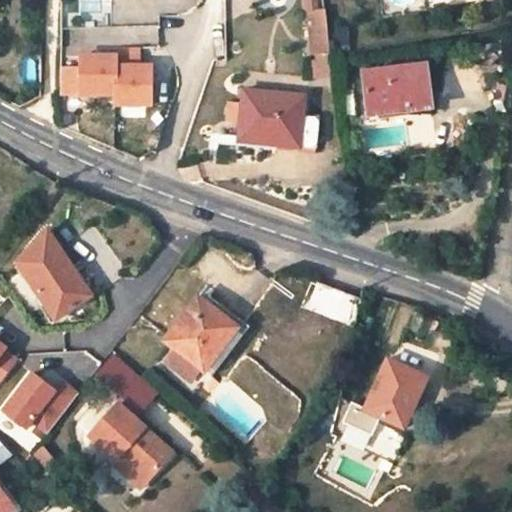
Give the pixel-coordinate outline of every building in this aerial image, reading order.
[(323,12),(312,13),(313,28),(325,27),(323,12)] [(313,28),(309,28),(311,54),(315,54),(328,53),(325,27),(313,28)] [(315,61),(311,61),(313,76),(331,76),(328,53),(315,54),(315,61)] [(82,69),(62,69),(62,95),(117,96),(116,106),(152,106),(153,67),(118,67),(118,57),(82,56),(82,69)] [(425,66),(363,74),(367,114),(430,106),(425,66)] [(303,97),(244,91),(240,135),(271,138),(271,143),(315,148),(319,117),(302,115),(303,97)] [(47,231),(17,263),(45,305),(20,321),(23,325),(27,323),(35,334),(90,297),(71,266),(47,231)] [(360,299),(316,283),(307,310),(354,328),(360,299)] [(203,303),(195,296),(163,341),(172,349),(200,369),(203,372),(205,369),(235,327),(219,315),(223,308),(208,296),(203,303)] [(219,315),(235,327),(205,369),(212,374),(248,327),(223,308),(219,315)] [(0,344),(0,383),(17,361),(5,351),(6,349),(0,344)] [(172,349),(162,361),(191,382),(200,369),(172,349)] [(152,392),(116,359),(99,377),(135,411),(152,392)] [(425,379),(386,360),(363,410),(378,417),(402,428),(425,379)] [(31,373),(2,411),(25,429),(31,420),(47,432),(76,394),(60,381),(53,389),(31,373)] [(116,404),(88,435),(117,461),(143,484),(170,454),(116,404)] [(378,417),(363,410),(355,429),(370,436),(378,417)] [(264,430),(256,440),(275,455),(283,445),(264,430)] [(256,440),(250,447),(269,463),(275,455),(256,440)] [(0,469),(15,459),(0,443),(0,469)] [(55,476),(66,466),(47,444),(36,453),(55,476)] [(117,461),(113,465),(139,489),(143,484),(117,461)] [(0,511),(8,511),(12,509),(0,492),(0,511)]
